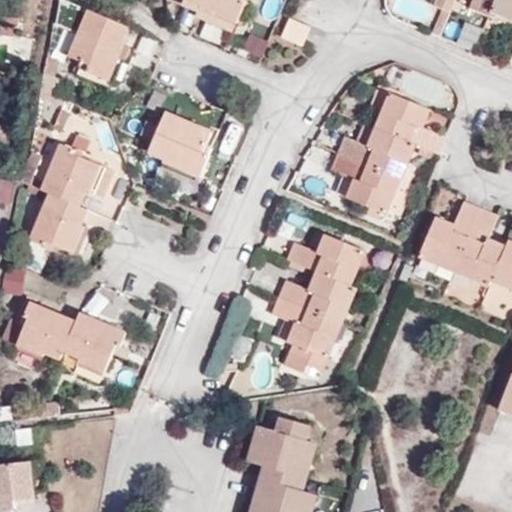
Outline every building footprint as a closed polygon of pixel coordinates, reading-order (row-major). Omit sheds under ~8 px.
[(199,7),(200,3),(193,0),(185,0),(182,6),(196,13),(199,7)] [(245,2),(241,0),(193,0),(200,3),(199,7),(235,24),(245,2)] [(452,0),(436,0),(433,8),(446,15),(452,0)] [(488,0),(472,0),(469,8),(489,17),(491,11),(495,3),(488,0)] [(511,0),(496,0),(495,3),(491,11),(511,20),(511,0)] [(195,16),(232,32),(235,24),(199,7),(196,13),(195,16)] [(121,42),(127,27),(87,10),(68,55),(80,60),(89,65),(88,70),(87,72),(108,81),(124,43),(121,42)] [(0,36),(13,38),(16,18),(2,16),(0,28),(0,36)] [(302,46),(311,27),(290,18),(283,37),(302,46)] [(54,76),(56,60),(46,59),(43,74),(54,76)] [(80,60),(78,66),(88,70),(89,65),(80,60)] [(380,83),(369,110),(382,115),(391,93),(393,88),(380,83)] [(417,145),(438,153),(445,137),(424,128),(418,125),(425,107),(391,93),(382,115),(377,128),(417,145)] [(424,128),(431,110),(425,107),(418,125),(424,128)] [(208,157),(201,153),(205,143),(210,132),(167,114),(152,152),(166,159),(165,163),(199,178),(208,157)] [(369,146),(345,137),(340,152),(404,178),(417,145),(377,128),(369,146)] [(208,157),(213,146),(205,143),(201,153),(208,157)] [(73,154),(75,150),(61,144),(41,189),(52,194),(79,205),(86,190),(90,190),(102,195),(112,171),(73,154)] [(385,212),(388,214),(404,178),(340,152),(333,169),(354,178),(347,196),(370,206),(385,212)] [(0,182),(0,203),(9,205),(12,184),(0,182)] [(81,225),(87,208),(79,205),(52,194),(31,240),(45,246),(46,240),(55,244),(73,252),(85,227),(81,225)] [(421,256),(456,272),(482,208),(463,201),(454,224),(438,216),(421,256)] [(367,214),(380,220),(385,212),(370,206),(367,214)] [(488,238),(498,216),(482,208),(456,272),(490,286),(492,282),(504,253),(486,245),(488,238)] [(317,252),(295,243),(288,260),(315,271),(323,274),(351,285),(365,252),(325,235),(317,252)] [(504,253),(507,246),(488,238),(486,245),(504,253)] [(45,246),(53,250),(55,244),(46,240),(45,246)] [(511,248),(507,246),(504,253),(492,282),(511,290),(511,248)] [(323,274),(315,271),(308,290),(314,292),(323,274)] [(308,290),(286,281),(280,298),(342,323),(357,288),(351,285),(323,274),(314,292),(308,290)] [(328,358),(342,323),(280,298),(273,314),(295,323),(288,341),(328,358)] [(61,358),(64,350),(76,323),(29,301),(23,316),(28,319),(26,324),(18,345),(44,357),(46,352),(61,358)] [(120,346),(126,333),(80,314),(76,323),(64,350),(80,357),(79,360),(104,371),(112,353),(115,344),(120,346)] [(3,338),(18,345),(26,324),(12,317),(3,338)] [(112,353),(117,355),(120,346),(115,344),(112,353)] [(322,380),(329,364),(312,356),(305,373),(322,380)] [(511,415),(511,381),(500,411),(511,415)] [(58,401),(41,403),(34,418),(59,414),(58,401)] [(298,511),(304,492),(308,478),(297,475),(308,441),(312,427),(278,417),(275,431),(257,426),(247,461),(262,466),(269,469),(256,511),(298,511)] [(308,478),(318,444),(308,441),(297,475),(308,478)] [(36,499),(32,463),(0,467),(0,511),(14,511),(14,501),(36,499)] [(262,466),(248,511),(256,511),(269,469),(262,466)] [(312,511),(317,495),(304,492),(298,511),(312,511)]
